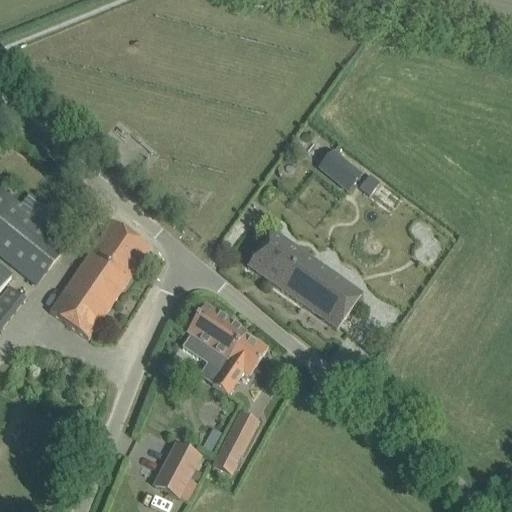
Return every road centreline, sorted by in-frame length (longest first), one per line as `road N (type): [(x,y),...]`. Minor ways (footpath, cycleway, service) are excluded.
road 1 (unclassified): [(461,511),(183,259)]
road 2 (unclassified): [(78,511),(183,259)]
road 3 (unclassified): [(183,259),(0,101)]
